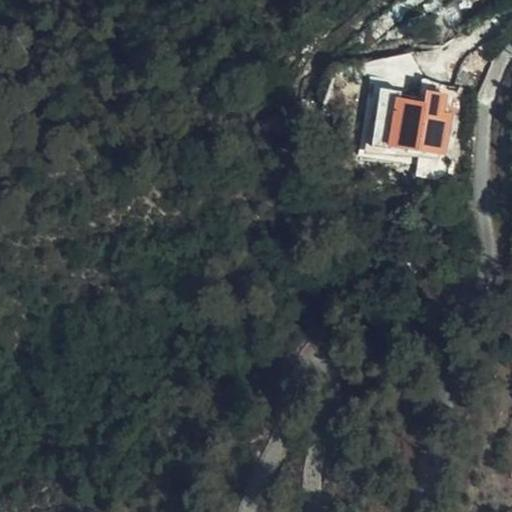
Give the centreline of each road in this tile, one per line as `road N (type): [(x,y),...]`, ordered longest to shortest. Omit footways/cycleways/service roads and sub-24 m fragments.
road 1 (residential): [(511,62),(494,117),(495,272),(439,433),(426,511)]
road 2 (track): [(256,511),(287,432),(297,375),(314,356),(340,380),(314,511)]
